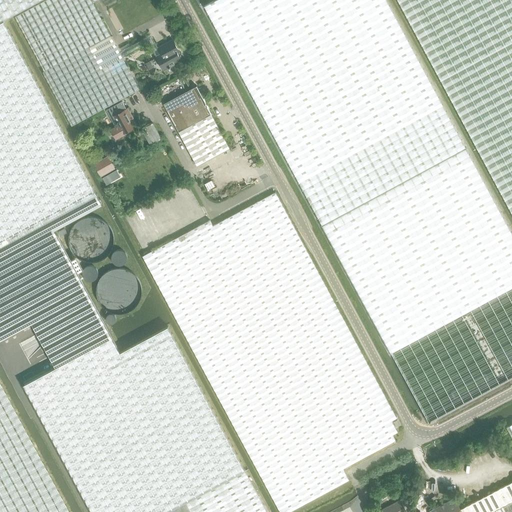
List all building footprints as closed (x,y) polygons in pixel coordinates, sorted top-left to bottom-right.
[(0,0),(0,339),(32,322),(56,367),(24,385),(92,511),(166,511),(245,470),(169,326),(120,352),(54,229),(102,203),(4,20),(41,0),(0,0)] [(110,36),(93,3),(98,0),(46,0),(15,17),(44,71),(43,72),(72,125),(119,100),(139,89),(110,36)] [(215,0),(204,6),(322,225),(417,400),(429,423),(471,400),(511,378),(511,234),(465,148),(385,0),(215,0)] [(511,0),(397,0),(511,214),(511,0)] [(181,61),(174,48),(176,46),(173,40),(158,48),(162,53),(159,55),(160,56),(156,58),(163,71),(168,68),(169,69),(171,68),(171,67),(181,61)] [(230,148),(208,107),(196,86),(164,103),(197,165),(230,148)] [(135,127),(138,125),(130,111),(127,113),(126,110),(125,110),(121,102),(111,108),(115,116),(112,118),(117,127),(112,130),(117,139),(126,134),(125,133),(135,127)] [(149,144),(161,139),(153,123),(142,128),(149,144)] [(109,156),(96,164),(102,175),(116,167),(109,156)] [(121,176),(117,169),(102,178),(106,185),(121,176)] [(210,220),(143,256),(221,400),(281,511),(289,511),(349,480),(342,469),(395,440),(392,435),(397,432),(391,421),(396,418),(388,401),(388,400),(312,260),(275,192),(213,226),(210,220)] [(0,511),(66,511),(7,400),(0,387),(0,511)] [(266,511),(245,472),(171,511),(266,511)] [(379,511),(511,511),(511,483),(506,486),(460,510),(455,499),(430,511),(405,511),(400,502),(379,511)]
